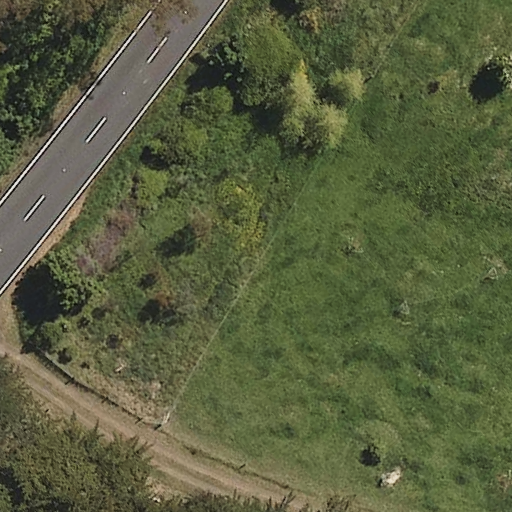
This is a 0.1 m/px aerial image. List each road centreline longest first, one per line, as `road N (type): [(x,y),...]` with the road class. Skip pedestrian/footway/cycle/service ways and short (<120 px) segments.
road 1 (track): [(0,353),(35,376),(443,511)]
road 2 (secondary): [(0,248),(193,0)]
